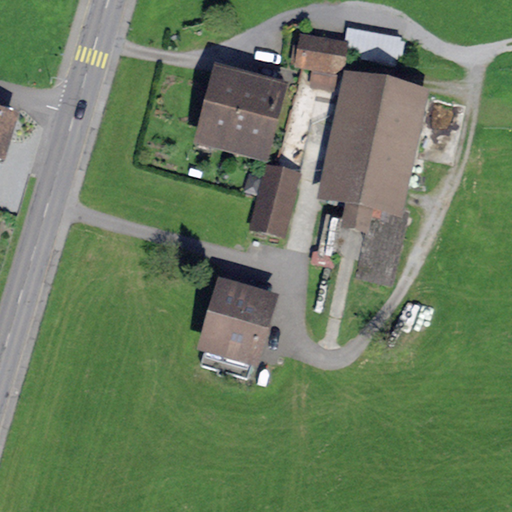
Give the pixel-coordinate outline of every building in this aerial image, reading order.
[(295,22),(287,64),(335,72),(343,30),(295,22)] [(217,73),(199,138),(260,154),(278,90),(217,73)] [(423,93),(343,77),(317,205),(340,210),(336,231),(361,236),(366,214),(397,220),(423,93)] [(0,153),(10,116),(0,112),(0,153)] [(298,176),(263,167),(246,230),(281,240),(298,176)] [(361,236),(336,231),(332,253),(357,258),(361,236)] [(221,283),(203,346),(255,361),(273,298),(221,283)]
